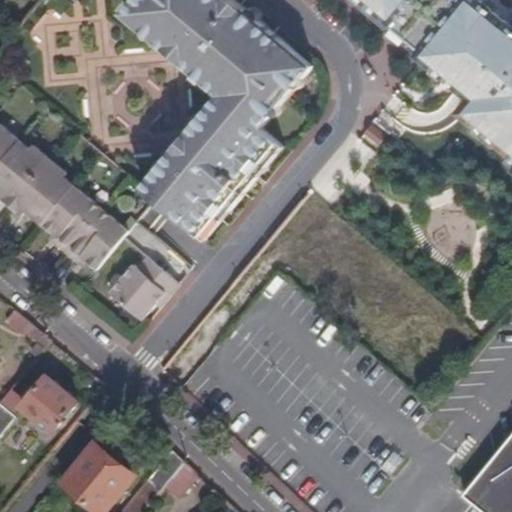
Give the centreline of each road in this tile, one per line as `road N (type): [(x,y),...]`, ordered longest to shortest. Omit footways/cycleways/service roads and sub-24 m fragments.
road 1 (residential): [(283,0),(293,20),(325,40),(344,80),(338,126),(126,375)]
road 2 (residential): [(126,375),(267,511)]
road 3 (residential): [(126,375),(0,275)]
